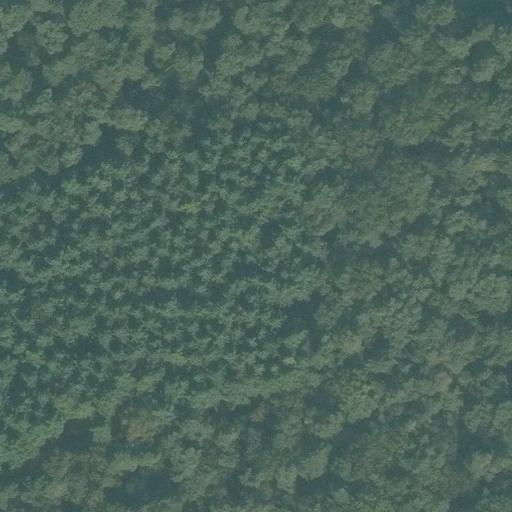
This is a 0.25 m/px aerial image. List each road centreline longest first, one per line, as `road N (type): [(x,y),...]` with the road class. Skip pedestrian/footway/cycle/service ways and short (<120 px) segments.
road 1 (track): [(370,123),(385,511)]
road 2 (track): [(370,123),(367,0)]
